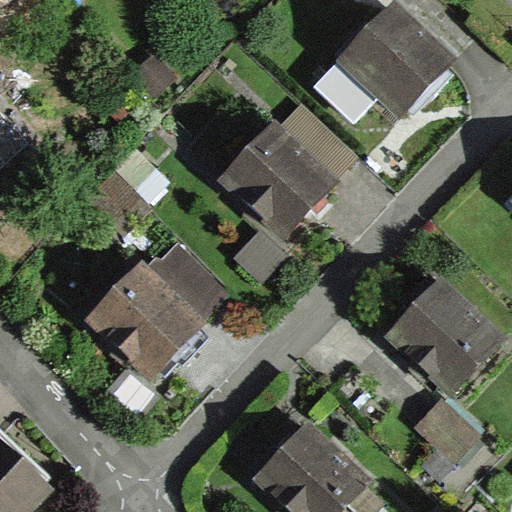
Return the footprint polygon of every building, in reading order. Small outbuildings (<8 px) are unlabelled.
[(348,0),(358,9),(366,0),(348,0)] [(457,69),(394,8),(315,90),(354,127),(375,105),(399,129),(457,69)] [(179,82),(155,55),(131,77),(155,104),(179,82)] [(340,190),(279,131),(220,190),(264,233),(237,260),(261,284),(285,259),(278,253),(340,190)] [(175,235),(117,174),(90,201),(148,261),(175,235)] [(231,296),(180,246),(150,276),(144,270),(87,328),(152,391),(211,330),(204,323),(231,296)] [(507,347),(444,286),(387,343),(451,405),(507,347)] [(483,440),(443,401),(415,430),(455,469),(483,440)] [(353,511),(372,493),(309,431),(253,487),(278,511),(353,511)] [(0,511),(42,511),(54,499),(47,492),(54,485),(0,433),(0,511)]
